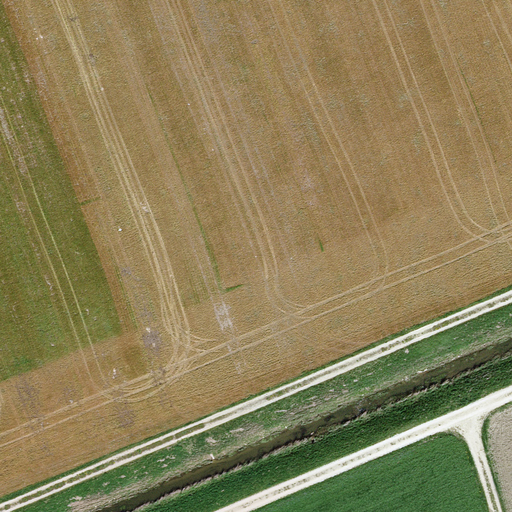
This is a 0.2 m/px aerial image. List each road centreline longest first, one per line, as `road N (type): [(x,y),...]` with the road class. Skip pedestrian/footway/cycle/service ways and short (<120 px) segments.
road 1 (track): [(0,510),(511,297)]
road 2 (track): [(511,394),(227,511)]
